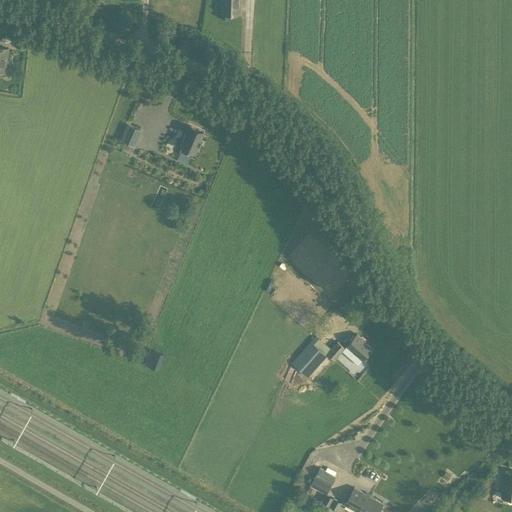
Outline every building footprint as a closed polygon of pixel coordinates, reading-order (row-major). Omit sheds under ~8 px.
[(222,0),(222,13),(240,14),(240,0),(222,0)] [(0,46),(0,71),(5,72),(8,48),(0,46)] [(128,125),(121,141),(134,147),(141,130),(128,125)] [(204,131),(190,125),(186,133),(185,132),(182,138),(184,139),(181,146),(182,147),(180,151),(191,156),(193,152),(195,152),(198,145),(199,145),(202,139),(200,139),(204,131)] [(346,345),(362,359),(372,348),(361,338),(361,337),(357,333),(346,345)] [(316,335),(292,362),(300,369),(294,375),(301,381),(327,353),(335,360),(345,348),(337,341),(331,348),(316,335)] [(159,369),(165,354),(151,348),(145,364),(159,369)] [(335,476),(319,467),(315,476),(331,484),(335,476)] [(492,477),(500,471),(497,467),(489,474),(492,477)] [(511,471),(504,470),(501,496),(511,497),(511,471)] [(442,476),(447,480),(451,475),(446,471),(442,476)] [(310,485),(326,494),(331,484),(315,476),(310,485)] [(354,487),(344,504),(357,511),(361,503),(364,498),(363,497),(366,493),(354,487)] [(377,511),(383,503),(366,493),(363,497),(364,498),(361,503),(357,511),(356,511),(377,511)] [(337,510),(342,502),(327,494),(322,502),(337,510)]
